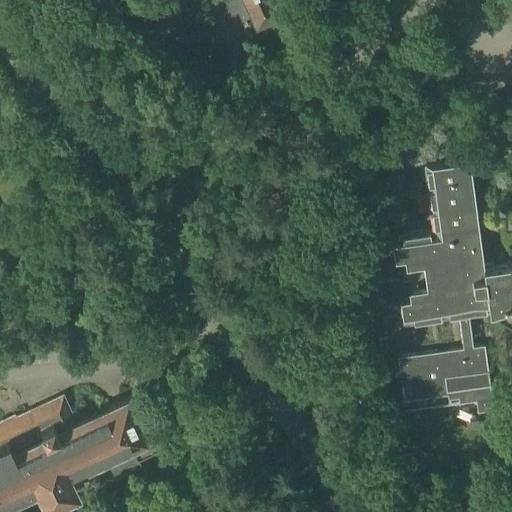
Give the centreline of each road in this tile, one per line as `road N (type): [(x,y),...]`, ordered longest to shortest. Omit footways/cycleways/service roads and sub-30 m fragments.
road 1 (unclassified): [(174,168),(172,221),(188,282),(315,458),(342,511)]
road 2 (unclassified): [(436,0),(242,143),(174,168)]
road 3 (unclassified): [(174,168),(107,149),(68,120),(0,33)]
